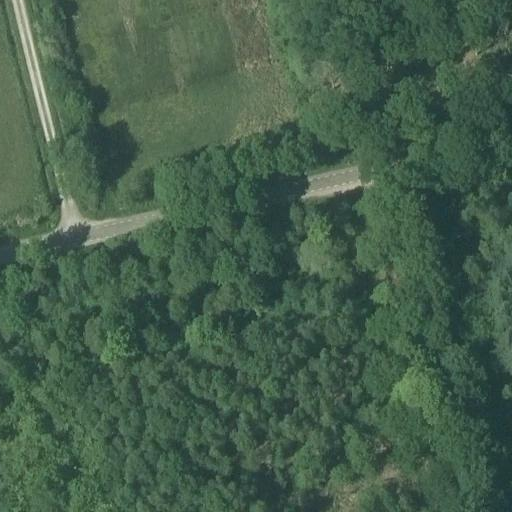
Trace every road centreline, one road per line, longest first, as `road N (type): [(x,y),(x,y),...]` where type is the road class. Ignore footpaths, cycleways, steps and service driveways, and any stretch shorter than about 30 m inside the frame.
road 1 (unclassified): [(0,255),(511,136)]
road 2 (track): [(13,0),(71,239)]
